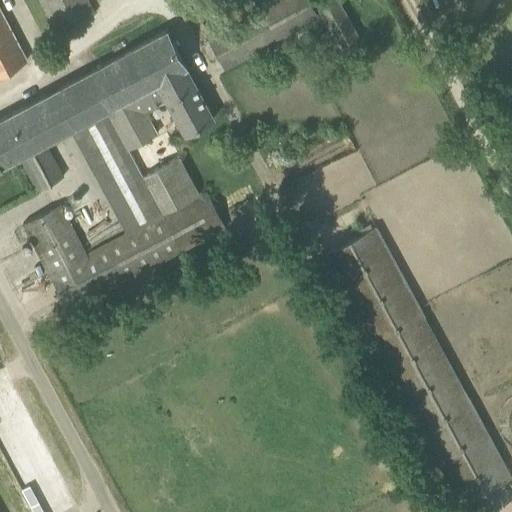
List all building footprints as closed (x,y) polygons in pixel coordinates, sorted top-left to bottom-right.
[(40,0),(58,32),(94,13),(87,0),(40,0)] [(224,64),(242,54),(317,13),(310,0),(273,0),(209,35),(224,64)] [(358,41),(335,0),(323,0),(316,4),(341,50),(358,41)] [(0,9),(0,73),(27,59),(0,9)] [(70,129),(126,233),(199,194),(179,156),(171,161),(145,111),(168,99),(185,132),(214,118),(166,29),(0,117),(0,168),(20,158),(37,190),(64,176),(46,142),(70,129)] [(60,204),(41,214),(23,223),(67,308),(225,227),(207,192),(86,254),(60,204)] [(511,477),(375,226),(325,253),(462,504),(511,477)]
